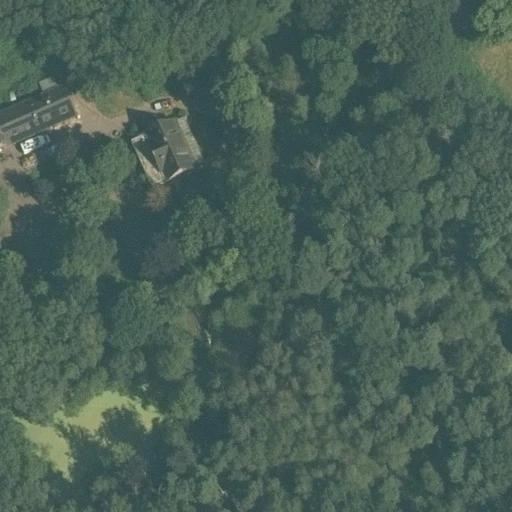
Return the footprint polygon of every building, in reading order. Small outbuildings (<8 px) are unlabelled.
[(37,107),(1,122),(10,145),(74,117),(64,95),(43,104),(44,106),(38,109),(37,107)] [(1,122),(0,122),(0,149),(10,145),(1,122)] [(206,167),(185,122),(174,127),(195,172),(206,167)] [(174,127),(145,140),(131,147),(152,191),(165,185),(166,185),(195,172),(174,127)] [(222,230),(210,236),(210,243),(221,264),(237,256),(226,234),(224,235),(222,230)] [(191,315),(170,325),(180,346),(196,338),(200,336),(191,315)] [(196,338),(180,346),(183,353),(199,345),(196,338)] [(199,345),(183,353),(204,399),(220,392),(199,345)]
